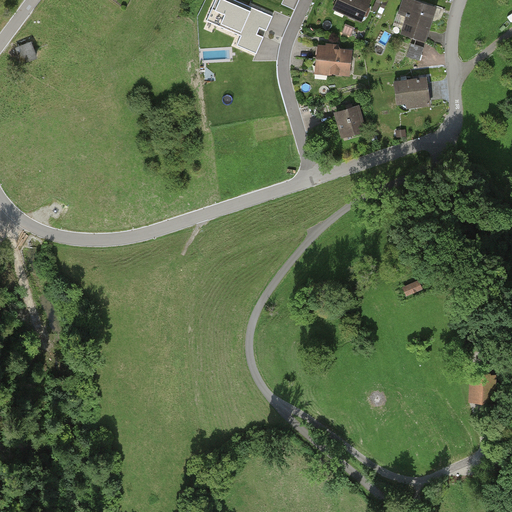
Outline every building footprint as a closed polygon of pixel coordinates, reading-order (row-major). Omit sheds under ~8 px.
[(273,16),(235,0),(215,0),(210,14),(221,19),(219,25),(242,35),(238,45),(257,53),(265,37),(254,32),(257,25),(267,30),(273,16)] [(368,0),(336,0),(332,10),(363,23),(373,2),(368,0)] [(438,9),(404,0),(401,0),(393,32),(429,42),(438,9)] [(33,40),(14,49),(20,63),(40,54),(33,40)] [(320,47),(317,75),(353,78),(356,50),(320,47)] [(422,51),(413,48),(411,53),(419,57),(422,51)] [(395,84),(398,110),(432,106),(429,80),(395,84)] [(332,111),(342,140),(368,130),(358,102),(332,111)] [(421,288),(418,282),(405,288),(408,294),(421,288)] [(494,376),(473,375),(471,399),(493,400),(494,376)]
